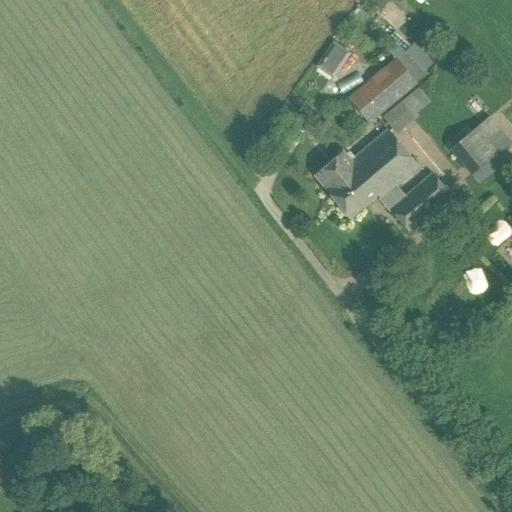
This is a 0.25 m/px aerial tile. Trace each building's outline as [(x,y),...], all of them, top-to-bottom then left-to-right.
[(333,79),(350,54),(332,41),(315,67),(333,79)] [(428,74),(404,52),(348,98),(368,123),(428,74)] [(511,142),(490,117),(450,151),(471,176),(511,142)] [(419,168),(389,131),(354,159),(350,154),(346,157),(344,154),(316,176),(339,204),(337,208),(343,215),(347,214),(350,217),(378,194),(381,198),(396,186),(419,168)] [(396,186),(381,198),(409,231),(451,197),(433,175),(406,197),(396,186)]
